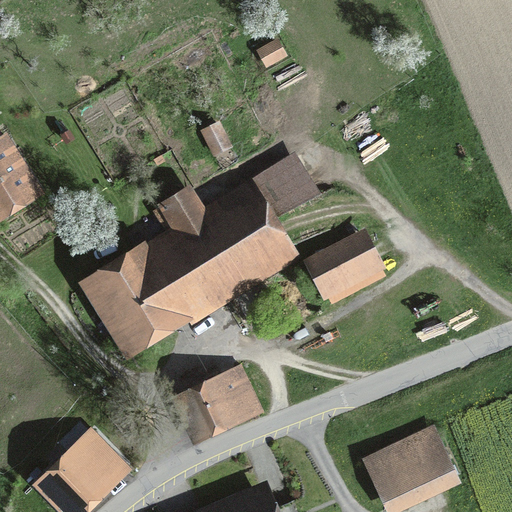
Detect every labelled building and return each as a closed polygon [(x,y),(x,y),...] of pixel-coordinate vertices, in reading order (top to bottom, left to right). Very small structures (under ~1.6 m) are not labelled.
[(272,35),(254,47),(265,65),(284,52),(272,35)] [(220,115),(199,125),(212,153),(233,143),(220,115)] [(0,203),(37,182),(0,119),(0,203)] [(170,222),(78,276),(125,355),(301,252),(279,215),(315,193),(291,153),(201,206),(188,183),(157,201),(170,222)] [(307,257),(328,297),(386,267),(365,227),(307,257)] [(240,363),(173,394),(196,443),(262,412),(240,363)] [(90,423),(31,479),(62,511),(84,511),(132,467),(90,423)] [(432,431),(369,461),(390,506),(453,477),(432,431)] [(269,511),(269,510),(263,497),(227,511),(269,511)] [(299,511),(294,499),(269,510),(269,511),(299,511)]
